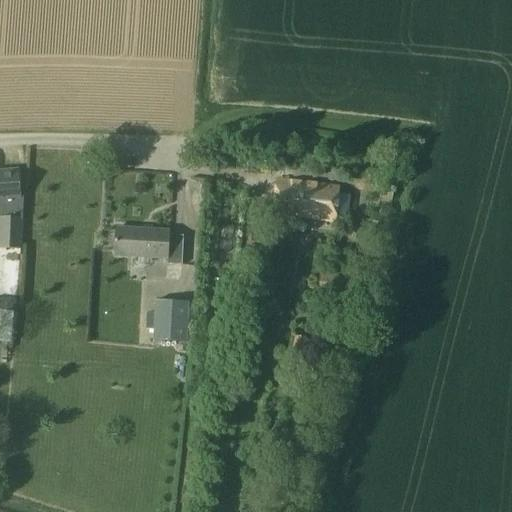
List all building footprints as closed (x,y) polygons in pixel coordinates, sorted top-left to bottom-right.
[(0,171),(0,202),(20,200),(17,170),(0,171)] [(334,223),(334,217),(346,219),(349,197),(337,196),(338,190),(277,181),(273,209),(282,210),(281,215),(334,223)] [(20,220),(0,219),(0,252),(19,253),(20,220)] [(114,258),(167,260),(167,268),(166,267),(165,282),(181,282),(183,237),(169,236),(169,231),(115,228),(114,258)] [(253,254),(251,268),(273,271),(275,257),(253,254)] [(154,331),(153,340),(186,342),(188,304),(155,303),(154,314),(147,314),(146,330),(154,330),(154,331)]
